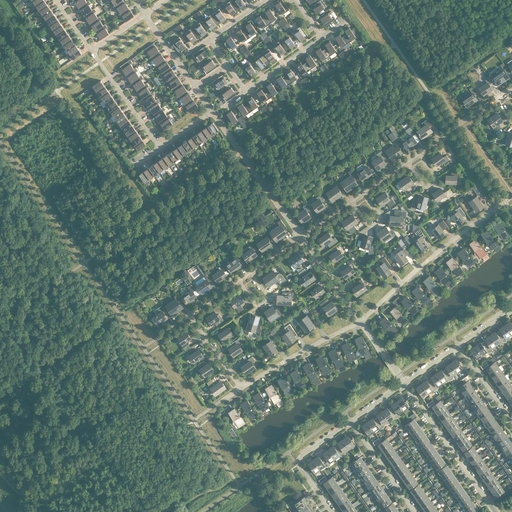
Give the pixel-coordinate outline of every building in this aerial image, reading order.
[(47,4),(44,0),(41,0),(35,4),(39,9),(47,4)] [(91,4),(89,0),(79,8),(84,15),(94,8),(92,10),(89,5),(91,4)] [(123,0),(122,0),(113,7),(115,10),(117,9),(120,13),(118,15),(129,8),(128,7),(123,0)] [(238,9),(231,0),(224,5),(232,15),(236,12),(235,10),(238,9)] [(242,0),(231,0),(238,9),(240,7),(241,8),(246,5),(242,0)] [(289,10),(282,0),(283,1),(281,3),(280,2),(275,5),(282,15),(289,10)] [(327,6),(322,0),(320,0),(313,5),(314,8),(313,9),(317,13),(327,6)] [(50,8),(47,4),(39,9),(42,14),(50,8)] [(54,13),(50,8),(42,14),(46,19),(54,13)] [(96,11),(94,8),(84,15),(84,16),(85,15),(89,22),(89,23),(90,23),(100,16),(98,17),(94,13),(96,11)] [(129,8),(118,15),(121,18),(123,16),(126,21),(134,16),(134,15),(133,15),(128,8),(129,8)] [(219,9),(212,14),(218,22),(221,21),(222,22),(226,19),(219,9)] [(266,13),(264,15),(270,24),(277,19),(270,9),(265,12),(266,13)] [(325,26),(335,19),(330,12),(320,19),(324,23),(325,22),(326,25),(325,26)] [(57,18),(54,13),(46,19),(49,24),(57,18)] [(205,18),(203,15),(200,17),(204,22),(206,20),(212,29),(217,25),(216,24),(218,22),(212,14),(205,18)] [(270,24),(264,15),(261,17),(260,15),(256,19),(263,29),(270,24)] [(102,19),(100,16),(90,23),(95,30),(95,31),(105,24),(103,25),(100,21),(102,19)] [(61,23),(57,18),(49,24),(53,29),(61,23)] [(200,22),(192,27),(199,36),(201,34),(202,36),(207,32),(200,22)] [(246,27),(244,29),(250,37),(257,33),(250,22),(246,26),(246,27)] [(64,28),(61,23),(53,29),(56,34),(64,28)] [(108,27),(105,24),(95,31),(96,31),(100,38),(101,39),(109,33),(106,28),(108,27)] [(308,36),(301,26),(293,31),(301,41),(305,38),(304,36),(307,35),(308,36)] [(199,36),(192,27),(185,32),(192,42),(197,39),(196,38),(199,36)] [(345,32),(343,34),(349,42),(356,37),(349,27),(345,31),(345,32)] [(68,33),(64,28),(56,34),(59,39),(68,33)] [(250,37),(244,29),(242,30),(241,29),(236,32),(243,42),(250,37)] [(71,38),(68,33),(59,39),(63,44),(71,38)] [(349,42),(343,34),(341,35),(340,34),(335,37),(342,47),(349,42)] [(288,35),(281,40),(287,49),(290,47),(291,48),(295,45),(288,35)] [(224,41),(223,41),(231,51),(238,46),(231,36),(226,39),(227,41),(225,42),(224,41)] [(179,37),(172,42),(179,52),(178,50),(181,49),(182,50),(186,47),(179,37)] [(75,43),(71,38),(63,44),(66,49),(75,43)] [(287,49),(281,40),(274,45),(281,55),(286,51),(285,50),(287,49)] [(326,46),(324,47),(330,56),(337,51),(330,41),(325,44),(326,46)] [(78,48),(75,43),(66,49),(70,53),(78,48)] [(154,43),(143,50),(146,53),(148,52),(151,57),(149,58),(159,51),(159,50),(158,50),(153,43),(154,43)] [(203,48),(203,47),(193,55),(198,62),(208,55),(205,50),(203,51),(202,49),(203,48)] [(330,56),(324,47),(321,49),(320,48),(316,51),(323,61),(330,56)] [(82,53),(78,48),(70,53),(73,59),(82,53)] [(269,48),(261,53),(268,62),(270,61),(271,62),(276,59),(269,48)] [(159,51),(149,58),(151,61),(153,60),(156,64),(154,66),(155,66),(165,59),(164,58),(159,51)] [(268,62),(261,53),(254,58),(261,68),(266,65),(265,64),(268,62)] [(306,59),(304,61),(310,70),(317,65),(310,55),(306,58),(306,59)] [(133,63),(130,59),(120,66),(120,67),(121,67),(125,74),(126,75),(136,67),(134,69),(131,64),(133,63)] [(165,59),(155,66),(157,69),(159,68),(162,72),(160,74),(170,67),(170,66),(169,66),(165,59)] [(202,67),(207,74),(217,67),(215,68),(214,66),(215,65),(212,60),(202,67)] [(310,70),(304,61),(302,63),(301,62),(296,65),(303,75),(310,70)] [(249,62),(242,67),(249,77),(248,76),(251,74),(251,76),(256,72),(249,62)] [(509,71),(503,63),(500,65),(503,69),(496,73),(495,72),(492,75),(493,76),(492,76),(498,85),(509,77),(506,73),(509,71)] [(138,70),(136,67),(126,75),(126,74),(131,81),(131,82),(141,75),(139,76),(136,72),(138,70)] [(170,67),(160,74),(162,77),(164,75),(167,80),(165,81),(166,82),(176,74),(175,74),(170,67)] [(287,73),(284,75),(291,84),(298,79),(291,69),(286,72),(287,73)] [(176,75),(176,74),(166,82),(168,85),(170,83),(173,88),(171,89),(181,82),(180,82),(176,75)] [(144,78),(141,75),(131,82),(131,83),(132,82),(137,89),(136,89),(137,90),(147,83),(145,84),(142,80),(144,78)] [(222,75),(212,82),(217,89),(227,82),(224,77),(223,78),(221,76),(222,75)] [(291,84),(284,75),(282,77),(281,75),(277,79),(284,89),(291,84)] [(489,85),(490,84),(492,83),(488,78),(485,80),(487,83),(479,88),(484,95),(492,89),(489,85)] [(104,85),(101,80),(93,86),(96,91),(104,85)] [(181,82),(171,89),(173,93),(175,91),(178,96),(177,97),(187,90),(186,89),(186,90),(181,83),(181,82)] [(267,87),(265,89),(271,98),(278,93),(271,82),(266,86),(267,87)] [(149,86),(147,83),(137,90),(142,97),(142,98),(152,91),(150,92),(147,87),(149,86)] [(108,90),(104,85),(96,91),(100,96),(108,90)] [(478,93),(473,86),(469,89),(472,93),(462,100),(467,106),(477,99),(474,95),(478,93)] [(221,95),(226,102),(236,95),(236,94),(235,95),(233,93),(234,92),(231,87),(221,95)] [(271,98),(265,89),(262,90),(262,89),(257,92),(264,102),(271,98)] [(111,95),(108,90),(100,96),(103,101),(111,95)] [(187,90),(177,97),(179,100),(181,99),(184,104),(182,105),(192,98),(192,97),(187,91),(187,90)] [(155,94),(152,91),(142,98),(143,98),(148,105),(147,105),(148,106),(158,99),(156,100),(153,95),(155,94)] [(115,100),(111,95),(103,101),(107,106),(115,100)] [(248,101),(245,102),(252,111),(259,106),(252,96),(247,100),(248,101)] [(192,98),(182,105),(184,108),(186,107),(190,112),(198,106),(197,105),(192,98)] [(160,102),(158,99),(148,106),(153,113),(153,114),(164,107),(163,106),(161,108),(158,103),(160,102)] [(118,105),(115,100),(107,106),(110,111),(118,105)] [(252,111),(245,102),(243,104),(242,103),(237,106),(243,115),(241,117),(247,126),(250,124),(245,116),(252,111)] [(122,110),(118,105),(110,111),(113,115),(122,110)] [(166,110),(164,107),(153,114),(154,114),(159,121),(158,121),(159,122),(169,114),(167,116),(164,111),(166,110)] [(125,115),(122,110),(113,115),(117,120),(125,115)] [(224,115),(224,116),(231,126),(238,121),(244,129),(247,126),(241,117),(237,119),(231,111),(227,114),(227,115),(225,117),(224,115)] [(488,120),(490,123),(491,123),(493,127),(492,127),(496,132),(501,129),(498,124),(502,120),(501,118),(500,118),(499,117),(499,115),(497,113),(488,119),(489,120),(488,120)] [(171,117),(169,114),(159,122),(164,128),(164,129),(164,130),(173,124),(169,119),(171,117)] [(129,119),(125,115),(117,120),(120,125),(129,119)] [(417,131),(422,138),(432,131),(429,127),(432,125),(434,124),(430,117),(422,123),(424,126),(421,129),(420,128),(418,130),(418,131),(417,131)] [(132,124),(129,119),(120,125),(124,130),(132,124)] [(219,130),(213,122),(208,126),(214,134),(219,130)] [(135,129),(132,124),(124,130),(127,135),(135,129)] [(214,134),(208,126),(203,129),(209,137),(214,134)] [(414,133),(410,127),(405,130),(409,136),(402,141),(407,149),(411,146),(411,145),(412,144),(413,145),(413,144),(417,142),(411,135),(414,133)] [(139,134),(135,129),(127,135),(131,140),(139,134)] [(209,137),(203,129),(198,132),(204,141),(209,137)] [(204,141),(198,132),(193,136),(199,144),(204,141)] [(397,139),(392,132),(388,135),(393,142),(397,139)] [(502,140),(506,141),(507,141),(506,143),(511,145),(511,133),(509,132),(508,135),(507,135),(507,134),(504,133),(502,140)] [(142,139),(139,134),(131,140),(134,145),(142,139)] [(199,144),(193,136),(188,139),(194,148),(199,144)] [(146,144),(142,139),(134,145),(138,150),(146,144)] [(194,148),(188,139),(183,143),(189,151),(194,148)] [(189,151),(183,143),(178,146),(184,155),(189,151)] [(184,155),(178,146),(174,150),(179,158),(184,155)] [(402,152),(397,146),(388,153),(392,159),(396,157),(396,156),(398,154),(398,155),(402,152)] [(179,158),(174,150),(169,153),(174,161),(179,158)] [(378,153),(379,156),(380,156),(373,162),(378,169),(386,164),(383,160),(386,157),(381,151),(378,153)] [(176,164),(174,161),(169,153),(164,157),(170,165),(171,167),(176,164)] [(443,158),(440,153),(432,159),(437,165),(442,161),(444,164),(450,160),(446,155),(443,158)] [(170,165),(164,157),(159,160),(165,168),(170,165)] [(165,168),(159,160),(154,164),(160,172),(165,168)] [(358,171),(359,172),(358,173),(363,180),(372,173),(369,169),(372,167),(368,161),(363,165),(365,168),(364,168),(363,167),(358,171)] [(160,172),(154,164),(149,167),(155,175),(160,172)] [(155,175),(149,167),(144,170),(150,179),(155,175)] [(351,169),(348,172),(351,176),(345,180),(344,179),(342,180),(342,182),(347,191),(357,184),(353,178),(356,176),(351,169)] [(152,181),(150,179),(144,170),(139,174),(147,185),(150,183),(150,182),(152,181)] [(459,172),(451,172),(451,176),(446,176),(446,183),(451,183),(451,186),(455,188),(455,183),(456,183),(456,177),(459,177),(459,172)] [(413,183),(408,176),(398,183),(403,190),(413,183)] [(342,194),(336,186),(327,193),(332,201),(342,194)] [(444,193),(441,188),(433,194),(438,201),(445,195),(447,198),(453,194),(449,189),(444,193)] [(385,192),(377,198),(381,205),(386,202),(390,208),(396,204),(391,198),(390,199),(385,192)] [(325,200),(321,194),(315,199),(316,201),(312,204),(317,212),(325,207),(322,202),(325,200)] [(414,197),(411,208),(416,210),(417,207),(424,209),(425,208),(426,208),(427,208),(427,205),(427,204),(426,204),(428,198),(420,195),(418,200),(414,199),(415,197),(414,197)] [(483,206),(476,197),(475,198),(474,197),(471,200),(470,201),(470,202),(469,203),(473,206),(476,211),(483,206)] [(312,209),(308,203),(303,206),(305,210),(297,215),(303,222),(310,217),(307,213),(312,209)] [(464,213),(460,207),(454,211),(453,212),(454,214),(452,216),(458,224),(464,220),(462,216),(462,215),(464,213)] [(402,217),(405,217),(405,212),(395,211),(394,217),(391,216),(390,224),(395,224),(395,225),(395,226),(397,226),(398,225),(398,224),(402,225),(402,217)] [(347,229),(348,229),(351,234),(357,231),(353,225),(357,222),(353,215),(343,222),(347,229)] [(286,226),(281,220),(280,219),(277,222),(280,226),(275,229),(273,227),(269,230),(277,241),(286,234),(283,228),(286,226)] [(437,224),(438,225),(432,229),(438,238),(444,234),(442,231),(443,229),(447,226),(443,220),(437,224)] [(510,235),(500,222),(494,226),(500,233),(499,238),(503,238),(504,239),(510,235)] [(389,231),(386,227),(378,233),(384,241),(391,235),(393,237),(396,234),(392,229),(389,231)] [(415,233),(419,238),(415,241),(418,245),(416,245),(416,247),(417,248),(418,248),(419,247),(421,250),(427,246),(423,239),(425,237),(420,229),(415,233)] [(482,234),(488,242),(487,247),(491,247),(492,248),(494,247),(496,251),(500,248),(498,244),(488,230),(482,234)] [(263,233),(266,236),(267,237),(264,239),(264,238),(260,241),(260,242),(257,244),(262,251),(266,248),(266,247),(267,246),(268,247),(271,244),(268,239),(271,237),(266,231),(263,233)] [(329,241),(332,245),(338,241),(335,237),(333,239),(328,232),(318,239),(323,246),(329,241)] [(365,247),(368,248),(369,257),(374,257),(373,243),(370,243),(372,237),(364,234),(362,241),(362,242),(361,243),(361,244),(361,245),(361,246),(362,246),(362,247),(363,247),(364,247),(365,247)] [(470,243),(476,251),(476,256),(480,256),(480,257),(482,256),(485,259),(489,257),(486,253),(476,239),(470,243)] [(256,249),(253,244),(244,250),(246,253),(243,255),(247,261),(251,259),(251,258),(252,257),(253,257),(257,255),(254,251),(256,249)] [(405,245),(402,247),(404,249),(401,251),(394,255),(401,264),(406,261),(405,260),(407,258),(405,256),(408,255),(411,253),(405,245)] [(339,250),(337,247),(332,251),(333,253),(333,254),(330,256),(334,262),(343,256),(339,250)] [(459,253),(464,259),(463,264),(468,264),(469,266),(474,262),(464,248),(459,253)] [(235,254),(232,251),(234,254),(229,258),(231,261),(226,264),(232,272),(240,266),(239,265),(241,264),(239,261),(242,259),(237,252),(235,254)] [(300,256),(298,254),(290,260),(294,266),(297,265),(298,267),(296,269),(298,272),(303,268),(300,263),(303,261),(301,258),(300,256)] [(390,264),(385,257),(379,261),(381,265),(378,268),(384,276),(390,272),(386,266),(390,264)] [(447,262),(453,269),(453,274),(457,274),(458,275),(463,271),(452,258),(447,262)] [(226,270),(223,265),(220,267),(222,269),(213,275),(214,276),(213,277),(215,280),(216,280),(218,282),(227,276),(224,272),(226,270)] [(355,272),(350,265),(341,272),(346,278),(348,276),(350,277),(352,275),(352,274),(355,272)] [(436,271),(441,279),(441,283),(445,283),(446,284),(448,283),(451,287),(455,284),(452,280),(441,267),(436,271)] [(308,274),(304,269),(298,273),(302,278),(301,278),(305,285),(315,278),(311,272),(308,274)] [(276,275),(273,271),(265,277),(266,278),(266,279),(266,280),(266,281),(267,282),(267,283),(268,283),(269,283),(270,283),(271,284),(274,282),(275,281),(277,280),(281,285),(287,281),(282,275),(282,274),(281,273),(280,273),(279,273),(278,274),(276,275)] [(206,280),(203,282),(202,280),(200,280),(196,283),(198,286),(203,293),(212,286),(209,282),(211,280),(207,274),(203,276),(206,280)] [(424,281),(430,288),(430,293),(434,293),(435,294),(437,293),(440,296),(443,293),(440,289),(429,277),(424,281)] [(363,281),(361,279),(355,283),(357,286),(353,288),(358,295),(366,288),(362,282),(363,281)] [(195,290),(191,285),(186,288),(189,291),(182,296),(187,303),(196,297),(193,292),(195,290)] [(320,296),(320,295),(325,291),(320,285),(316,288),(314,285),(307,290),(310,294),(313,292),(316,297),(317,297),(318,297),(320,296)] [(413,291),(419,298),(419,303),(423,303),(424,304),(426,302),(429,306),(432,303),(429,299),(418,286),(413,291)] [(277,303),(286,304),(286,305),(287,305),(288,306),(289,305),(290,305),(290,304),(291,304),(291,296),(294,296),(294,292),(284,292),(284,296),(278,295),(277,303)] [(179,303),(180,302),(182,301),(177,294),(174,297),(176,299),(167,306),(172,314),(182,307),(179,303)] [(237,310),(239,313),(244,309),(242,306),(241,307),(239,304),(244,301),(240,295),(231,301),(235,307),(237,310)] [(402,301),(407,307),(407,312),(412,312),(413,313),(418,309),(407,296),(402,301)] [(327,299),(320,304),(325,311),(323,313),(326,317),(337,309),(333,304),(332,302),(329,304),(326,300),(327,299)] [(167,311),(162,305),(156,309),(159,313),(154,317),(158,324),(167,318),(164,313),(167,311)] [(391,311),(397,317),(397,323),(402,323),(403,323),(408,319),(396,306),(391,311)] [(275,310),(273,307),(265,312),(266,312),(265,313),(265,324),(271,320),(278,315),(279,316),(284,312),(283,312),(285,311),(286,311),(278,308),(275,310)] [(313,318),(306,307),(302,310),(307,316),(302,319),(302,318),(299,320),(300,321),(299,322),(301,325),(302,325),(304,327),(303,327),(306,331),(314,326),(310,320),(313,318)] [(217,315),(215,312),(207,318),(211,324),(214,322),(217,326),(224,322),(224,321),(223,322),(220,318),(221,317),(219,314),(217,315)] [(246,318),(243,328),(248,335),(248,334),(249,329),(255,331),(255,330),(260,332),(260,335),(261,335),(260,323),(259,323),(257,322),(259,316),(252,314),(250,318),(249,319),(246,318)] [(380,321),(386,328),(386,333),(391,333),(392,334),(397,329),(385,317),(380,321)] [(294,330),(290,324),(284,327),(288,332),(283,335),(288,344),(296,338),(291,332),(294,330)] [(511,334),(505,325),(502,327),(502,328),(498,331),(506,342),(506,341),(507,341),(507,340),(507,339),(507,338),(507,337),(511,334)] [(226,329),(226,328),(224,326),(221,328),(223,331),(219,335),(223,341),(232,334),(228,328),(226,329)] [(506,342),(498,331),(494,334),(493,333),(490,335),(496,345),(501,341),(502,342),(503,343),(504,343),(505,342),(506,342)] [(191,338),(186,332),(178,338),(182,344),(181,345),(183,348),(189,343),(188,340),(191,338)] [(271,333),(267,336),(271,341),(270,341),(264,345),(264,346),(263,347),(265,350),(266,349),(271,356),(278,351),(273,344),(277,341),(271,333)] [(496,345),(490,335),(487,338),(488,339),(484,342),(491,353),(491,352),(492,352),(492,351),(492,350),(492,349),(492,348),(496,345)] [(356,339),(357,342),(359,346),(357,351),(362,353),(363,354),(365,357),(371,355),(362,336),(356,339)] [(245,343),(241,337),(234,342),(236,345),(229,349),(234,356),(242,350),(240,346),(245,343)] [(342,345),(346,352),(344,358),(349,360),(350,361),(356,357),(349,342),(342,345)] [(491,353),(484,342),(479,345),(479,344),(475,346),(482,355),(486,352),(487,352),(488,353),(489,353),(490,353),(491,352),(491,353)] [(482,355),(475,346),(472,348),(473,349),(471,350),(473,353),(472,354),(476,359),(482,355)] [(194,352),(193,350),(188,353),(190,355),(190,356),(189,357),(191,360),(192,359),(194,362),(203,356),(199,349),(194,352)] [(329,352),(333,359),(331,364),(337,366),(337,367),(338,367),(339,370),(345,367),(336,349),(329,352)] [(255,360),(252,356),(247,360),(249,362),(242,367),(246,373),(255,367),(252,362),(255,360)] [(317,359),(320,366),(318,371),(324,373),(324,374),(331,371),(323,356),(317,359)] [(454,361),(451,363),(457,372),(463,368),(460,363),(459,363),(460,363),(459,364),(456,361),(455,362),(454,361)] [(498,367),(495,362),(487,368),(490,373),(498,367)] [(304,366),(307,373),(306,378),(311,380),(312,381),(312,380),(314,384),(320,381),(310,363),(304,366)] [(457,372),(451,363),(448,365),(448,366),(444,369),(452,380),(452,379),(453,379),(453,378),(453,377),(453,376),(453,375),(457,372)] [(209,364),(205,366),(203,364),(198,367),(200,370),(201,370),(205,376),(213,370),(209,364)] [(501,371),(498,367),(490,373),(493,377),(501,371)] [(452,380),(444,369),(440,372),(439,371),(436,374),(442,383),(447,379),(448,380),(449,381),(450,381),(451,380),(452,380)] [(291,373),(295,380),(294,385),(299,387),(299,388),(305,384),(297,370),(291,373)] [(504,376),(501,371),(493,377),(496,381),(504,376)] [(442,383),(436,374),(433,376),(434,377),(430,380),(437,391),(437,390),(438,390),(438,389),(438,388),(438,387),(438,386),(442,383)] [(507,380),(504,376),(496,381),(499,386),(507,380)] [(287,395),(293,392),(284,377),(278,381),(287,395)] [(216,381),(214,378),(207,383),(209,386),(216,395),(226,388),(223,384),(221,384),(220,382),(218,383),(216,381)] [(457,387),(464,382),(462,379),(455,384),(457,387)] [(437,391),(430,380),(425,383),(425,382),(421,384),(428,393),(432,390),(433,390),(434,391),(435,391),(436,391),(437,390),(437,391)] [(511,384),(507,380),(499,386),(502,390),(511,384)] [(471,386),(468,381),(460,387),(463,392),(471,386)] [(428,393),(421,384),(418,386),(419,387),(417,388),(420,392),(419,392),(418,392),(422,397),(428,393)] [(511,389),(511,386),(511,384),(502,390),(505,395),(511,389)] [(266,388),(270,395),(268,400),(274,402),(275,403),(275,402),(278,406),(283,403),(272,385),(266,388)] [(474,390),(471,386),(463,392),(466,396),(474,390)] [(477,395),(474,390),(466,396),(469,400),(477,395)] [(263,410),(269,407),(260,392),(254,396),(263,410)] [(480,399),(477,395),(469,400),(472,405),(480,399)] [(400,399),(397,401),(403,410),(409,406),(406,401),(405,401),(406,401),(405,402),(403,399),(401,400),(400,399)] [(484,403),(480,399),(472,405),(475,409),(484,403)] [(251,418),(256,414),(247,400),(241,404),(251,418)] [(403,410),(397,401),(394,404),(394,405),(390,407),(398,418),(398,417),(399,417),(399,416),(399,415),(399,414),(399,413),(403,410)] [(443,405),(440,401),(432,406),(435,411),(443,405)] [(487,408),(484,403),(475,409),(478,414),(487,408)] [(447,410),(443,405),(435,411),(439,415),(447,410)] [(398,418),(390,407),(386,410),(385,409),(382,412),(389,421),(393,417),(394,418),(395,419),(396,419),(397,418),(398,418)] [(229,412),(233,418),(232,424),(238,425),(239,426),(245,422),(235,408),(229,412)] [(490,412),(487,408),(478,414),(482,418),(490,412)] [(450,414),(447,410),(439,415),(442,420),(450,414)] [(389,421),(382,412),(379,414),(380,415),(376,418),(383,429),(383,428),(384,428),(384,427),(384,426),(384,425),(384,424),(389,421)] [(493,417),(490,412),(482,418),(485,422),(493,417)] [(453,418),(450,414),(442,420),(445,424),(453,418)] [(496,421),(493,417),(485,422),(488,427),(496,421)] [(383,429),(376,418),(371,421),(371,420),(368,422),(374,431),(378,428),(379,428),(380,429),(381,429),(382,429),(383,428),(383,429)] [(456,423),(453,418),(445,424),(448,428),(456,423)] [(417,423),(414,419),(406,424),(409,429),(417,423)] [(499,426),(496,421),(488,427),(491,431),(499,426)] [(374,431),(368,422),(364,424),(365,425),(363,426),(366,430),(365,430),(364,430),(368,435),(374,431)] [(421,428),(417,423),(409,429),(413,433),(421,428)] [(459,427),(456,423),(448,428),(451,433),(459,427)] [(462,432),(459,427),(451,433),(454,437),(462,432)] [(503,431),(500,427),(492,433),(495,437),(503,431)] [(424,432),(421,428),(413,433),(416,438),(424,432)] [(506,436),(503,431),(495,437),(498,442),(506,436)] [(427,437),(424,432),(416,438),(419,442),(427,437)] [(465,436),(462,432),(454,437),(457,442),(465,436)] [(468,440),(465,436),(457,442),(460,446),(468,440)] [(509,440),(506,436),(498,442),(501,446),(509,440)] [(346,437),(343,439),(349,448),(355,444),(352,439),(351,440),(349,437),(347,438),(346,437)] [(430,441),(427,437),(419,442),(422,447),(430,441)] [(349,448),(343,439),(340,442),(341,443),(336,445),(344,456),(344,455),(345,455),(345,454),(345,453),(345,452),(345,451),(349,448)] [(389,443),(386,439),(378,444),(381,449),(389,443)] [(472,445),(468,440),(460,446),(464,451),(472,445)] [(511,445),(511,443),(509,440),(501,446),(504,450),(511,445)] [(433,445),(430,441),(422,447),(425,451),(433,445)] [(393,448),(389,443),(381,449),(385,453),(393,448)] [(344,456),(336,445),(332,448),(331,447),(328,450),(335,459),(339,455),(340,456),(341,457),(342,457),(343,456),(344,456)] [(436,450),(433,445),(425,451),(428,456),(436,450)] [(476,451),(472,446),(464,452),(468,456),(476,451)] [(396,452),(393,448),(385,453),(388,458),(396,452)] [(335,459),(328,450),(325,452),(326,453),(322,456),(329,467),(329,466),(330,466),(330,465),(330,464),(330,463),(330,462),(335,459)] [(439,454),(436,450),(428,456),(431,460),(439,454)] [(479,455),(476,451),(468,456),(471,461),(479,455)] [(399,456),(396,452),(388,458),(391,462),(399,456)] [(442,459),(439,454),(431,460),(434,464),(442,459)] [(482,460),(479,455),(471,461),(474,465),(482,460)] [(329,467),(322,456),(317,459),(317,458),(314,460),(320,469),(325,466),(326,467),(327,467),(328,467),(329,466),(329,467)] [(402,461),(399,456),(391,462),(394,466),(402,461)] [(363,461),(360,457),(352,462),(356,467),(363,461)] [(446,463),(442,459),(434,464),(438,469),(446,463)] [(320,469),(314,460),(310,462),(311,463),(309,464),(312,468),(311,468),(310,468),(314,473),(320,469)] [(485,464),(482,460),(474,465),(477,470),(485,464)] [(367,466),(363,461),(356,467),(359,471),(367,466)] [(405,465),(402,461),(394,466),(397,471),(405,465)] [(488,468),(485,464),(477,470),(480,474),(488,468)] [(408,470),(405,465),(397,471),(400,475),(408,470)] [(450,469),(446,465),(438,470),(442,475),(450,469)] [(370,470),(367,466),(359,471),(362,476),(370,470)] [(491,473),(488,468),(480,474),(483,479),(491,473)] [(453,474),(450,469),(442,475),(445,479),(453,474)] [(373,475),(370,470),(362,476),(365,480),(373,475)] [(411,474),(408,470),(400,475),(403,480),(411,474)] [(494,477),(491,473),(483,479),(486,483),(494,477)] [(414,478),(411,474),(403,480),(406,484),(414,478)] [(456,478),(453,474),(445,479),(448,484),(456,478)] [(376,479),(373,475),(365,480),(368,485),(376,479)] [(336,482),(332,477),(324,483),(327,486),(328,488),(336,482)] [(497,482),(494,477),(486,483),(489,487),(497,482)] [(418,483),(414,478),(406,484),(410,489),(418,483)] [(459,482),(456,478),(448,484),(451,488),(459,482)] [(379,483),(376,479),(368,485),(371,489),(379,483)] [(340,488),(336,482),(328,488),(329,488),(330,490),(329,490),(332,494),(340,488)] [(462,487),(459,482),(451,488),(454,492),(462,487)] [(500,486),(497,482),(489,487),(493,492),(500,486)] [(382,488),(379,483),(371,489),(374,494),(382,488)] [(422,489),(418,484),(410,490),(414,494),(422,489)] [(504,491),(500,486),(493,492),(495,495),(499,494),(504,491)] [(465,491),(462,487),(454,492),(457,497),(465,491)] [(344,493),(340,488),(332,494),(335,497),(336,499),(344,493)] [(385,492),(382,488),(374,494),(377,498),(385,492)] [(425,493),(422,489),(414,494),(417,499),(425,493)] [(468,496),(465,491),(457,497),(460,501),(468,496)] [(388,497),(385,492),(377,498),(380,502),(388,497)] [(348,499),(344,493),(336,499),(338,501),(337,501),(340,505),(348,499)] [(428,498),(425,493),(417,499),(420,503),(428,498)] [(306,498),(305,496),(303,497),(302,497),(294,503),(295,505),(297,508),(307,502),(306,502),(304,499),(306,498)] [(471,500),(468,496),(460,501),(463,506),(471,500)] [(392,501),(388,497),(380,502),(384,507),(392,501)] [(431,502),(428,498),(420,503),(423,508),(431,502)] [(352,504),(348,499),(340,505),(342,508),(343,508),(344,510),(343,510),(344,510),(352,504)] [(475,504),(471,500),(463,506),(467,510),(475,504)] [(309,503),(308,501),(306,502),(307,502),(297,508),(298,510),(300,511),(302,511),(310,507),(308,504),(309,503)] [(426,511),(434,506),(431,502),(423,508),(426,511)] [(388,511),(396,507),(392,503),(384,508),(387,511),(388,511)]
